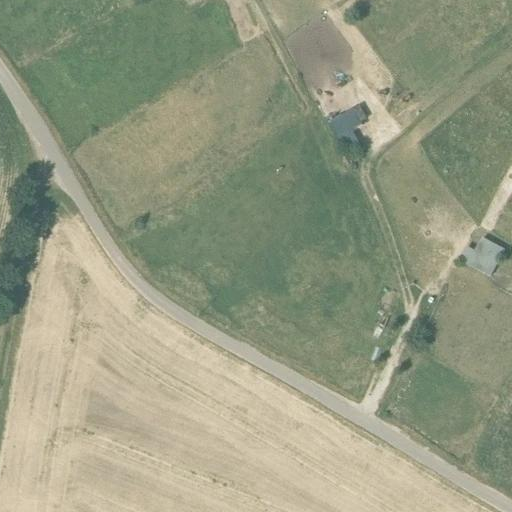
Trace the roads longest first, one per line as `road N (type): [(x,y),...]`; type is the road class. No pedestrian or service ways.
road 1 (unclassified): [(511,511),(163,294),(136,268),(0,59)]
road 2 (track): [(51,141),(0,419)]
road 3 (track): [(365,421),(410,321),(363,173)]
